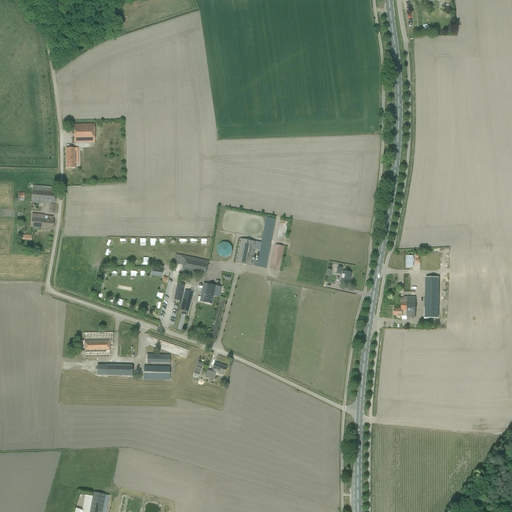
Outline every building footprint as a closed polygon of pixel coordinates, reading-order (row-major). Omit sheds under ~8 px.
[(74,142),(79,142),(94,142),(94,125),(78,125),(73,125),(74,142)] [(74,168),(74,148),(66,148),(66,168),(74,168)] [(49,213),(54,213),(56,188),(33,186),(32,189),(31,203),(50,205),(49,213)] [(30,227),(52,229),(53,220),(52,220),(53,217),(44,216),(44,215),(32,214),(30,227)] [(266,269),(271,240),(275,219),(266,217),(257,262),(253,261),(256,242),(239,239),(235,263),(266,269)] [(227,243),(225,242),(224,242),(222,243),(221,243),(220,244),(219,245),(218,245),(217,247),(217,248),(217,249),(217,251),(217,252),(218,253),(218,254),(219,255),(220,256),(221,257),(222,257),(224,258),(225,258),(226,257),(228,257),(229,256),(230,255),(231,254),(232,253),(232,251),(232,250),(232,248),(232,247),(231,246),(230,245),(229,244),(228,243),(227,243)] [(279,271),(284,247),(275,245),(270,270),(279,271)] [(456,265),(479,266),(480,253),(456,253),(456,265)] [(511,314),(511,253),(484,253),(484,271),(500,271),(500,314),(511,314)] [(205,278),(208,261),(175,254),(174,258),(173,264),(182,266),(181,273),(205,278)] [(342,268),(337,267),(336,274),(342,275),(341,283),(349,284),(351,273),(341,271),(342,268)] [(453,282),(452,317),(470,317),(470,291),(476,291),(476,312),(483,312),(483,318),(487,318),(487,316),(493,316),(493,275),(470,275),(470,282),(466,282),(466,276),(452,276),(452,282),(453,282)] [(425,278),(425,313),(429,313),(428,318),(437,319),(438,278),(425,278)] [(178,283),(174,300),(181,302),(184,285),(178,283)] [(213,296),(219,297),(221,288),(203,284),(199,302),(211,304),(213,296)] [(188,312),(193,292),(185,290),(180,310),(188,312)] [(394,309),(394,316),(396,316),(396,317),(401,317),(406,317),(406,318),(414,318),(415,297),(407,297),(407,299),(400,298),(400,303),(401,303),(401,309),(394,309)] [(175,328),(182,330),(188,317),(179,314),(177,319),(180,320),(178,326),(177,325),(175,328)] [(77,341),(77,352),(84,351),(84,358),(109,357),(109,347),(112,347),(112,333),(83,333),(84,341),(77,341)] [(147,362),(169,363),(170,355),(147,354),(147,362)] [(96,375),(131,376),(132,363),(107,363),(107,366),(97,366),(97,371),(96,375)] [(223,375),(226,367),(214,363),(211,372),(208,371),(206,376),(205,377),(212,380),(215,372),(223,375)] [(169,380),(169,367),(144,366),(143,380),(169,380)] [(101,511),(105,495),(93,492),(89,511),(101,511)] [(122,511),(125,498),(112,496),(109,511),(122,511)] [(137,511),(140,501),(128,499),(125,511),(137,511)] [(159,511),(161,505),(146,503),(144,511),(159,511)]
